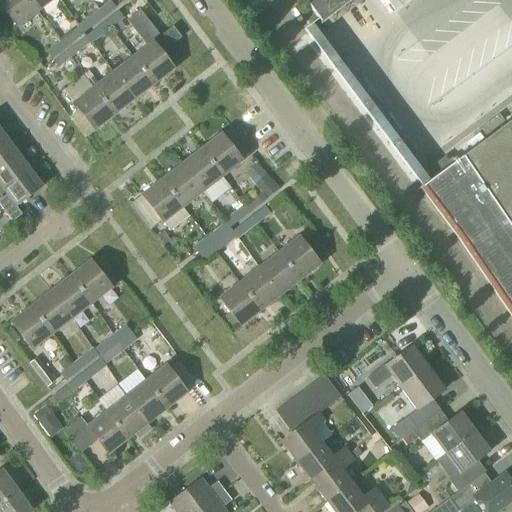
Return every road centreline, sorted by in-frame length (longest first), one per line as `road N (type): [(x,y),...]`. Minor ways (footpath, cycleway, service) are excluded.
road 1 (unclassified): [(199,0),(409,278)]
road 2 (residential): [(214,426),(409,278)]
road 3 (residential): [(0,269),(66,217),(77,198),(74,182),(0,85)]
road 4 (unclassified): [(409,278),(511,415)]
road 5 (residential): [(0,405),(77,511)]
